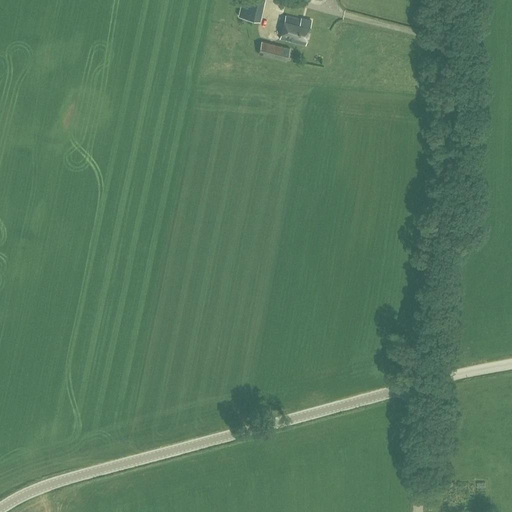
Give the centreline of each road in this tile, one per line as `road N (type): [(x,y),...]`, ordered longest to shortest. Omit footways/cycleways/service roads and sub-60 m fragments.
road 1 (tertiary): [(0,510),(417,384)]
road 2 (unclassified): [(417,384),(447,188),(447,0)]
road 3 (unclassified): [(417,511),(417,384)]
